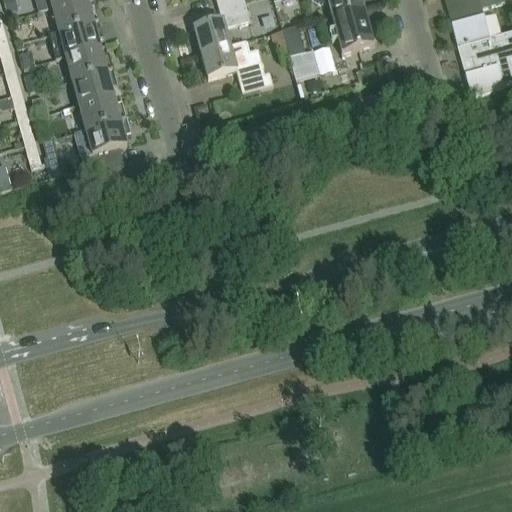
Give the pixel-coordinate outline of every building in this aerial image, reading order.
[(36,0),(41,16),(51,13),(86,3),(85,0),(36,0)] [(213,0),(216,9),(242,2),(241,0),(213,0)] [(311,0),(312,1),(323,6),(327,4),(332,22),(362,13),(358,0),(311,0)] [(480,14),(511,4),(511,0),(447,0),(443,1),(456,51),(479,44),(488,42),(480,14)] [(249,28),(242,2),(216,9),(221,25),(193,33),(200,59),(229,51),(224,34),(249,28)] [(89,12),(86,3),(51,13),(58,37),(99,26),(94,10),(89,12)] [(372,50),(362,13),(332,22),(341,58),(340,59),(341,60),(374,51),(374,50),(372,50)] [(103,42),(99,26),(58,37),(47,40),(54,64),(65,61),(100,52),(97,43),(103,42)] [(33,32),(11,34),(12,48),(34,46),(33,32)] [(318,53),(331,47),(325,32),(311,37),(318,53)] [(511,57),(511,34),(488,42),(479,44),(456,51),(470,102),(502,93),(494,63),(511,57)] [(278,46),(258,52),(266,77),(286,72),(278,46)] [(14,76),(7,51),(0,52),(0,63),(4,79),(14,76)] [(233,64),(229,51),(200,59),(207,84),(235,77),(241,99),(267,92),(257,57),(233,64)] [(102,60),(100,52),(65,61),(72,86),(112,75),(108,59),(102,60)] [(291,74),(316,67),(313,56),(288,63),(291,74)] [(294,85),(319,78),(316,67),(291,74),(294,85)] [(117,91),(112,75),(72,86),(78,110),(113,101),(111,93),(117,91)] [(21,100),(14,76),(4,79),(11,103),(21,100)] [(28,124),(21,100),(11,103),(18,127),(28,124)] [(116,109),(113,101),(78,110),(85,134),(126,123),(121,107),(116,109)] [(37,104),(29,107),(33,123),(45,120),(41,106),(37,104)] [(96,159),(119,153),(127,150),(124,141),(130,140),(126,123),(85,134),(74,137),(84,174),(99,170),(96,159)] [(35,149),(28,124),(18,127),(25,152),(35,149)] [(42,172),(35,149),(25,152),(31,176),(42,172)] [(123,167),(119,153),(96,159),(99,170),(100,174),(123,167)] [(127,183),(123,167),(100,174),(104,189),(127,183)] [(0,172),(0,197),(11,194),(4,171),(0,172)] [(132,199),(127,183),(104,189),(109,205),(132,199)]
